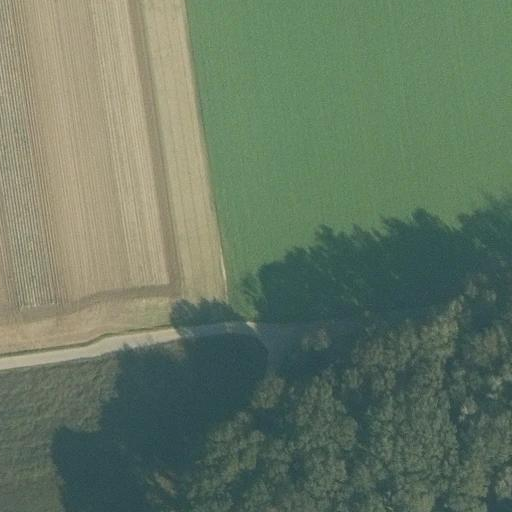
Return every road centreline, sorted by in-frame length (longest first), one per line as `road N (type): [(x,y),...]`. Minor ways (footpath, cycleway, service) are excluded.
road 1 (track): [(283,336),(231,329),(0,361)]
road 2 (track): [(511,305),(283,336)]
road 3 (track): [(174,511),(274,367),(283,336)]
